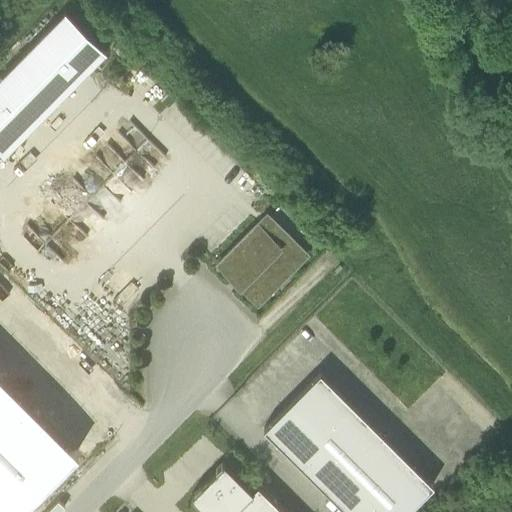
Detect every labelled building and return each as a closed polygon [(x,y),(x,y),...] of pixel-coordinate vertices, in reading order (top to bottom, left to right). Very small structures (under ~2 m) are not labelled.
[(107,49),(65,9),(0,74),(0,148),(4,153),(107,49)] [(146,136),(133,150),(141,158),(139,161),(147,169),(163,154),(146,136)] [(267,212),(257,221),(272,236),(282,226),(267,212)] [(307,251),(282,226),(272,236),(257,221),(218,261),(258,301),(307,251)] [(320,369),(264,426),(350,511),(403,511),(434,482),(320,369)] [(0,511),(16,511),(79,450),(40,411),(23,411),(23,395),(21,392),(5,393),(5,376),(2,374),(0,374),(0,511)] [(230,511),(253,489),(252,488),(224,460),(191,493),(203,506),(200,510),(201,511),(230,511)] [(288,511),(258,482),(252,488),(253,489),(230,511),(288,511)]
